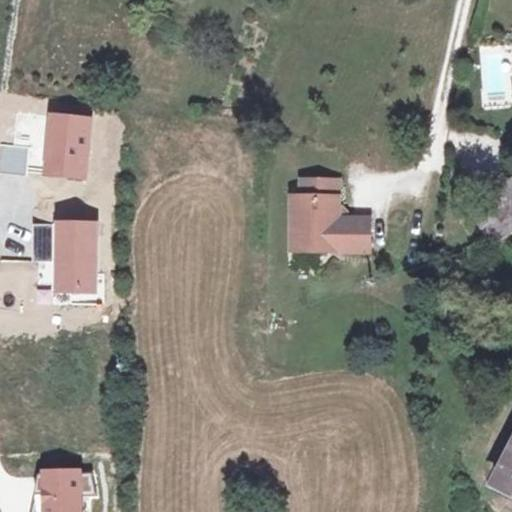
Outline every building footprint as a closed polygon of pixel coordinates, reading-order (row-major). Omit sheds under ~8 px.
[(93,118),(46,112),(40,175),(86,180),(93,118)] [(302,196),(293,196),(294,231),(308,231),(309,249),(370,249),(370,217),(338,218),(338,179),(302,179),(302,196)] [(511,181),(480,207),(495,227),(511,214),(511,181)] [(101,220),(54,218),(51,291),(98,293),(101,220)] [(308,231),(294,231),(294,249),(309,249),(308,231)] [(469,273),(482,290),(500,276),(487,259),(469,273)] [(511,457),(496,488),(511,495),(511,457)] [(97,469),(37,470),(38,511),(87,511),(87,501),(98,500),(97,469)]
